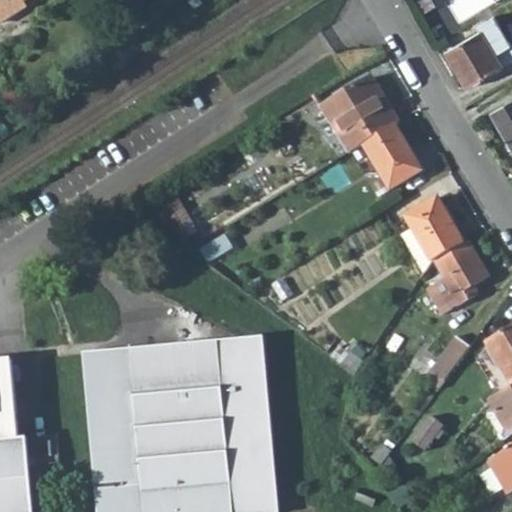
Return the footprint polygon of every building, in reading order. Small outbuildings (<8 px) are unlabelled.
[(0,0),(0,26),(2,27),(30,8),(27,3),(31,0),(0,0)] [(469,89),(511,62),(511,48),(493,17),(477,26),(480,32),(446,52),(469,89)] [(364,144),(395,125),(400,122),(373,77),(322,107),(350,153),(364,144)] [(511,103),(491,116),(511,152),(511,103)] [(390,190),(423,171),(395,125),(364,144),(350,153),(367,181),(380,173),(390,190)] [(185,215),(186,214),(175,198),(158,207),(170,225),(171,223),(185,215)] [(466,244),(439,198),(406,217),(433,262),(436,261),(466,244)] [(182,240),(196,231),(185,215),(171,223),(182,240)] [(214,260),(233,242),(225,233),(206,251),(214,260)] [(475,286),(491,277),(470,241),(466,244),(436,261),(446,279),(434,286),(428,289),(444,315),(464,303),(479,295),(475,286)] [(511,385),(511,327),(486,342),(511,385)] [(266,332),(88,346),(100,511),(246,511),(250,511),(280,509),(266,332)] [(471,348),(457,337),(431,371),(445,382),(471,348)] [(13,352),(0,352),(0,511),(25,511),(20,433),(13,352)] [(511,387),(491,400),(511,435),(511,433),(511,387)] [(411,443),(424,453),(444,428),(431,418),(411,443)] [(20,433),(25,511),(36,511),(30,433),(20,433)] [(511,446),(490,463),(506,494),(511,491),(511,446)]
